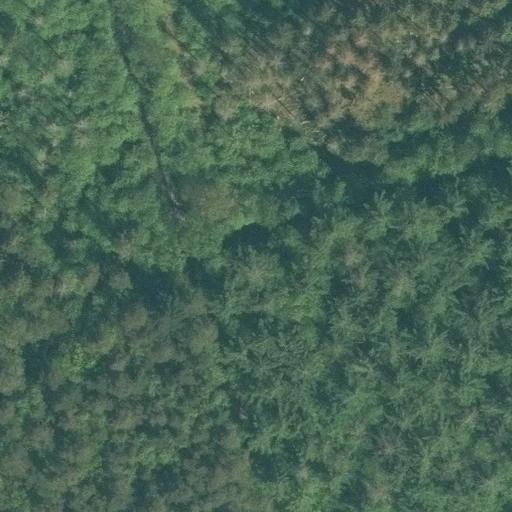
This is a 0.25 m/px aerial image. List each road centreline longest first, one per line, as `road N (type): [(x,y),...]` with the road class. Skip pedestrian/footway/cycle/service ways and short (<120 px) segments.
road 1 (track): [(188,247),(511,157)]
road 2 (track): [(272,511),(188,247)]
road 3 (track): [(114,0),(188,247)]
